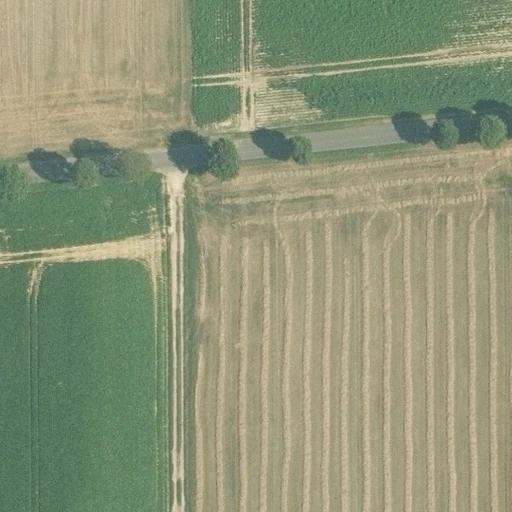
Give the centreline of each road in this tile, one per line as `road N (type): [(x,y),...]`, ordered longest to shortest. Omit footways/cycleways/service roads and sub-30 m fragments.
road 1 (unclassified): [(511,124),(0,178)]
road 2 (track): [(173,159),(177,511)]
